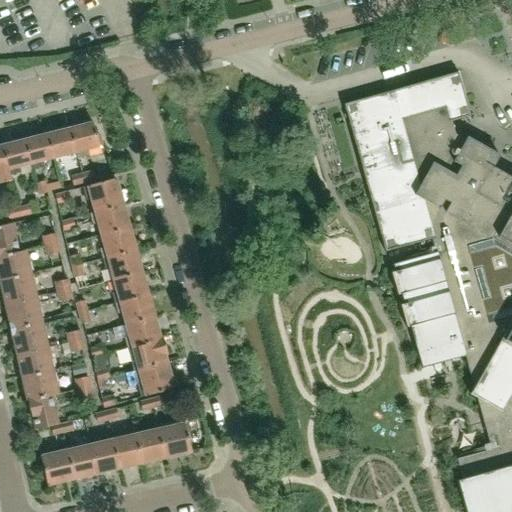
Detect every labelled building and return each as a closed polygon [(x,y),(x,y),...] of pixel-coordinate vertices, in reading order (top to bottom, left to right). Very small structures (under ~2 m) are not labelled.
[(231,0),(233,12),(253,10),(252,0),(231,0)] [(511,511),(511,177),(493,166),(499,155),(466,137),(465,140),(455,134),(451,121),(470,116),(458,73),(344,105),(384,251),(432,238),(436,253),(393,265),(395,272),(392,273),(391,273),(397,295),(398,295),(401,294),(404,305),(401,305),(400,305),(406,327),(408,327),(410,326),(422,368),(465,356),(473,387),(469,394),(476,398),(491,450),(456,459),(462,479),(456,481),(465,511),(511,511)] [(88,157),(87,151),(101,147),(99,137),(98,134),(96,135),(93,123),(70,129),(76,154),(75,154),(77,159),(88,157)] [(76,154),(70,129),(47,135),(53,159),(75,154),(76,154)] [(43,168),(42,162),(53,159),(47,135),(24,141),(30,165),(31,171),(43,168)] [(30,165),(24,141),(2,146),(9,177),(21,174),(19,168),(30,165)] [(0,183),(11,181),(9,177),(2,146),(0,146),(0,183)] [(95,182),(93,173),(81,175),(83,185),(95,182)] [(83,185),(81,175),(69,178),(72,188),(83,185)] [(123,203),(116,180),(83,189),(87,202),(92,200),(95,211),(123,203)] [(47,195),(44,183),(35,185),(38,197),(47,195)] [(70,202),(67,193),(55,197),(58,205),(70,202)] [(129,226),(123,203),(95,211),(95,213),(90,215),(93,226),(99,224),(101,234),(129,226)] [(32,215),(29,206),(18,209),(20,218),(32,215)] [(20,218),(18,209),(6,212),(8,221),(20,218)] [(76,228),(74,219),(62,223),(65,231),(76,228)] [(0,253),(18,249),(12,224),(0,226),(0,253)] [(136,249),(129,226),(101,234),(105,248),(100,249),(103,259),(136,249)] [(58,245),(55,235),(43,238),(45,248),(58,245)] [(60,254),(58,245),(45,248),(47,257),(60,254)] [(0,278),(29,272),(24,251),(18,253),(18,249),(0,253),(0,278)] [(142,273),(136,249),(103,259),(106,270),(110,269),(114,280),(142,273)] [(81,265),(78,254),(69,257),(72,268),(81,265)] [(85,277),(81,265),(72,268),(75,279),(85,277)] [(35,297),(29,272),(0,278),(0,279),(5,303),(35,297)] [(115,305),(148,296),(142,273),(114,280),(117,293),(112,294),(115,304),(115,305)] [(70,290),(68,281),(55,284),(58,293),(70,290)] [(72,300),(70,290),(58,293),(60,303),(72,300)] [(155,319),(148,296),(115,305),(118,314),(123,313),(126,325),(127,326),(155,319)] [(40,322),(35,297),(5,303),(11,328),(40,322)] [(88,311),(85,300),(76,302),(79,314),(88,311)] [(92,323),(88,311),(79,314),(82,325),(92,323)] [(390,319),(378,322),(376,314),(352,319),(360,357),(385,351),(384,345),(395,342),(390,319)] [(160,340),(155,319),(127,326),(126,325),(117,328),(120,339),(124,338),(128,349),(133,348),(133,350),(148,345),(164,341),(163,339),(160,340)] [(47,350),(42,325),(12,332),(18,357),(47,350)] [(82,341),(79,331),(67,334),(69,344),(82,341)] [(84,351),(82,341),(69,344),(71,354),(84,351)] [(167,365),(165,356),(168,355),(164,341),(148,345),(133,350),(133,348),(128,349),(133,371),(139,370),(139,373),(167,365)] [(105,355),(103,347),(91,350),(93,359),(105,355)] [(53,375),(47,350),(18,357),(23,381),(53,375)] [(84,364),(71,367),(72,376),(86,373),(84,364)] [(174,389),(167,365),(139,373),(142,383),(137,384),(141,397),(136,398),(137,399),(174,389)] [(98,381),(108,378),(110,378),(108,368),(96,372),(98,381)] [(57,396),(53,375),(23,381),(29,406),(52,400),(51,397),(57,396)] [(91,388),(88,378),(75,381),(77,391),(91,388)] [(379,419),(388,418),(384,380),(375,381),(379,419)] [(93,397),(91,388),(77,391),(79,400),(93,397)] [(104,408),(116,405),(113,395),(102,399),(104,408)] [(165,405),(162,396),(151,400),(153,409),(165,405)] [(58,425),(52,400),(29,406),(31,417),(33,417),(36,430),(50,427),(58,425)] [(153,409),(151,400),(139,403),(141,412),(153,409)] [(120,418),(117,409),(106,412),(108,421),(120,418)] [(108,421),(106,412),(94,415),(97,424),(108,421)] [(389,419),(392,430),(415,423),(411,412),(389,419)] [(461,416),(439,421),(445,448),(468,442),(461,416)] [(75,431),(73,422),(61,424),(62,426),(64,433),(75,431)] [(191,452),(185,423),(170,427),(169,422),(159,424),(167,458),(191,452)] [(52,436),(64,433),(62,426),(61,424),(58,425),(50,427),(52,436)] [(147,432),(136,434),(143,463),(167,458),(159,424),(146,427),(147,432)] [(143,463),(136,434),(124,437),(123,433),(112,435),(119,468),(143,463)] [(89,446),(95,474),(119,468),(112,435),(100,438),(101,443),(89,446)] [(64,446),(71,479),(95,474),(89,446),(79,448),(78,443),(64,446)] [(71,479),(64,446),(55,448),(56,453),(40,457),(47,485),(71,479)]
